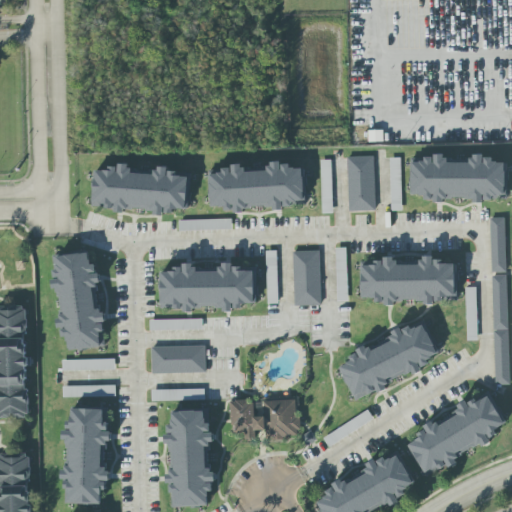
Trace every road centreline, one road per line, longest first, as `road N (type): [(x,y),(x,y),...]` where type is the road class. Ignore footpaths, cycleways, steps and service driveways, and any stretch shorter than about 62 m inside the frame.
road 1 (residential): [(61,211),(53,0)]
road 2 (residential): [(34,0),(40,176),(32,189)]
